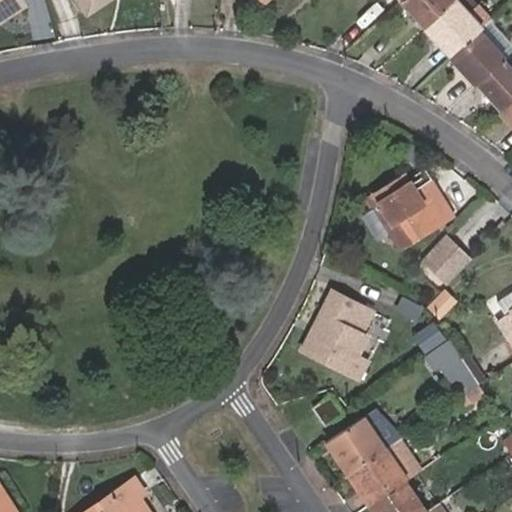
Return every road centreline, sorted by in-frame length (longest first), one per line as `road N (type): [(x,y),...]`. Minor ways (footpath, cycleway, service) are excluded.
road 1 (residential): [(360,88),(287,61),(217,48),(0,73)]
road 2 (residential): [(229,385),(284,307),(309,251),(335,128),(360,88)]
road 3 (residential): [(511,188),(448,137),(360,88)]
road 4 (residential): [(0,439),(81,443),(158,427)]
road 5 (residential): [(317,511),(229,385)]
